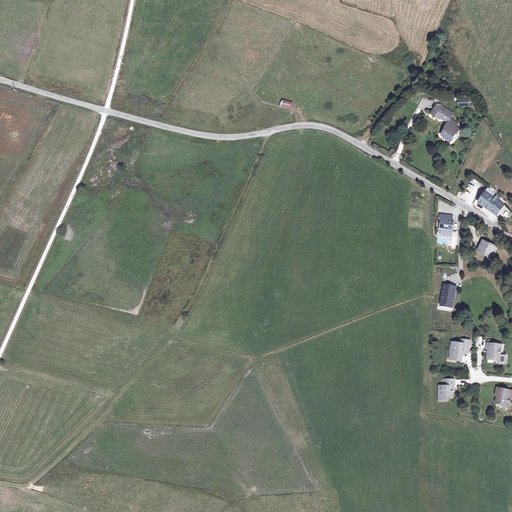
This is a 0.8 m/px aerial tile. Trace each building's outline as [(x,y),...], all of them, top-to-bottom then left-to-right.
[(283,101),(281,107),(291,110),(293,104),(283,101)] [(454,114),(447,109),(442,106),(443,105),(441,104),(440,105),(438,103),(432,113),(439,118),(441,118),(449,123),(451,120),(450,119),(453,116),(454,114)] [(446,133),(443,137),(450,141),(455,134),(457,134),(460,130),(456,127),(458,124),(451,120),(449,123),(446,128),(448,129),(446,133)] [(498,217),(505,205),(493,196),(495,193),(489,189),(479,203),(498,217)] [(453,216),(440,215),(439,221),(441,221),(440,230),(453,231),(454,223),(452,222),(453,216)] [(493,257),(497,248),(484,241),(479,251),(493,257)] [(441,305),(452,307),(456,287),(444,285),(441,305)] [(451,353),(450,359),(457,360),(462,361),(463,352),(468,353),(470,341),(463,340),(462,344),(452,342),(451,353)] [(493,358),(493,359),(500,360),(499,362),(505,363),(506,356),(500,355),(501,345),(496,345),(488,344),(487,344),(486,349),(489,349),(488,358),(493,358)] [(447,386),(439,386),(439,400),(446,401),(447,396),(453,396),(453,387),(455,387),(455,380),(447,380),(447,386)] [(511,399),(511,391),(501,389),(500,394),(498,394),(497,402),(501,403),(501,404),(510,406),(511,399)]
